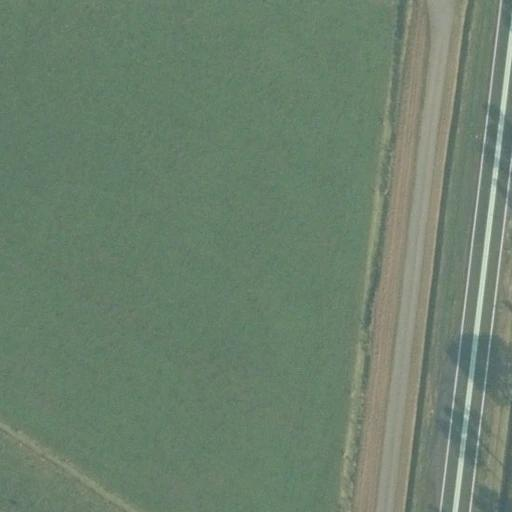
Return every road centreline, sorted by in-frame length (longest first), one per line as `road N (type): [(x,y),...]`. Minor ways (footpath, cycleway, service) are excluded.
road 1 (unclassified): [(447,0),(385,511)]
road 2 (trunk): [(454,511),(511,28)]
